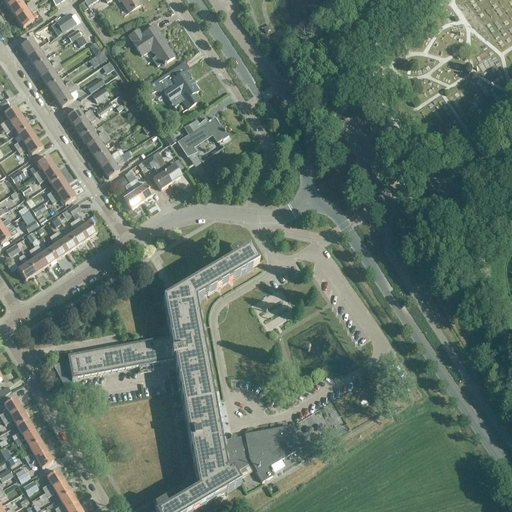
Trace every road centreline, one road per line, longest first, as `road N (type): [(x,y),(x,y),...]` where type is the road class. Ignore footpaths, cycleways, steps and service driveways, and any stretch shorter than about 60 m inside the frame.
road 1 (unclassified): [(511,447),(392,260),(390,195),(355,137),(297,108),(212,0)]
road 2 (secondary): [(511,478),(339,219),(309,200)]
road 3 (residential): [(174,0),(268,143),(251,216)]
road 4 (residential): [(130,245),(0,48)]
road 5 (secondary): [(309,200),(300,159),(193,0)]
road 6 (residential): [(110,511),(1,330)]
road 7 (tertiary): [(130,245),(22,317)]
road 8 (tertiary): [(251,216),(191,213),(130,245)]
